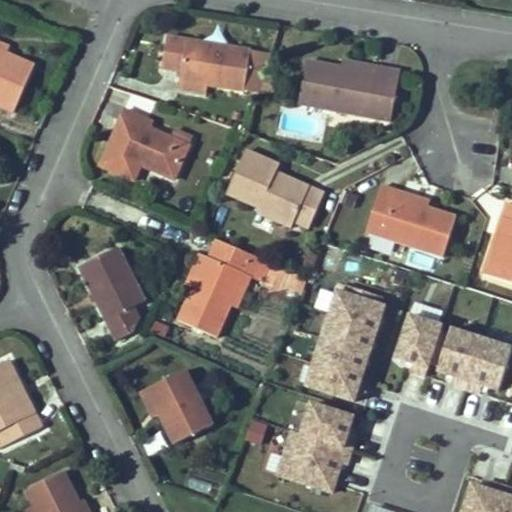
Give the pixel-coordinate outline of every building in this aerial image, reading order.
[(208,86),(245,92),(251,51),(168,38),(163,69),(182,72),(181,81),(208,86)] [(11,47),(0,42),(0,57),(5,59),(7,55),(11,47)] [(270,57),(251,54),(245,92),(259,94),(270,57)] [(35,67),(7,55),(5,59),(0,57),(0,106),(15,113),(35,67)] [(307,61),(299,105),(391,123),(401,72),(376,67),(375,74),(341,67),(307,61)] [(342,61),(341,67),(375,74),(376,67),(342,61)] [(208,86),(181,81),(179,93),(206,98),(208,86)] [(152,122),(125,110),(100,167),(134,182),(141,166),(174,181),(189,146),(171,138),(149,128),(152,122)] [(174,130),(171,138),(189,146),(193,139),(174,130)] [(280,165),(246,151),(227,194),(259,208),(257,213),(292,229),(295,223),(309,229),(324,194),(309,187),(306,194),(273,180),(276,173),(280,165)] [(276,173),(273,180),(306,194),(309,187),(276,173)] [(398,192),(381,187),(367,233),(444,257),(456,218),(428,209),(396,199),(398,192)] [(396,199),(428,209),(430,202),(398,192),(396,199)] [(485,275),(511,283),(511,205),(508,204),(485,275)] [(279,267),(217,239),(209,257),(195,287),(192,285),(177,320),(216,337),(231,302),(244,274),(250,276),(270,286),(279,267)] [(118,248),(79,269),(116,342),(135,333),(140,320),(134,308),(145,302),(118,248)] [(195,287),(209,257),(199,253),(186,283),(192,285),(195,287)] [(308,280),(279,267),(270,286),(267,293),(291,291),(302,295),(308,280)] [(304,384),(272,479),(320,495),(351,400),(347,399),(354,378),(359,379),(390,285),(343,269),(311,363),(320,366),(313,388),(304,384)] [(250,276),(244,274),(231,302),(237,305),(250,276)] [(450,335),(440,331),(442,326),(410,316),(397,358),(413,364),(411,372),(426,376),(430,364),(440,367),(438,372),(455,377),(452,385),(480,394),(483,386),(500,391),(511,352),(511,349),(452,330),(450,335)] [(8,361),(0,364),(0,449),(43,428),(28,400),(18,405),(14,396),(24,391),(8,361)] [(186,371),(147,390),(160,416),(174,446),(213,426),(186,371)] [(160,416),(147,390),(141,393),(154,419),(160,416)] [(28,400),(24,391),(14,396),(18,405),(28,400)] [(251,418),(244,439),(262,445),(268,424),(251,418)] [(63,473),(26,492),(35,509),(36,511),(83,511),(79,504),(63,473)] [(472,486),(463,511),(511,511),(511,489),(491,483),(489,491),(472,486)] [(89,511),(84,501),(79,504),(83,511),(89,511)] [(397,511),(370,503),(366,511),(397,511)]
